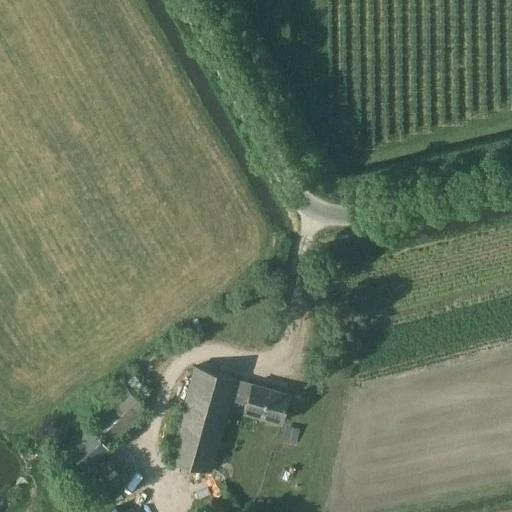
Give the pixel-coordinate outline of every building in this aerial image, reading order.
[(281,422),(289,394),(252,384),(251,385),(236,381),(237,378),(194,367),(169,458),(211,469),(231,398),(247,403),(244,412),(281,422)] [(111,442),(148,410),(127,386),(90,418),(111,442)] [(65,440),(86,464),(107,446),(86,422),(65,440)] [(94,511),(117,511),(108,501),(94,511)] [(17,511),(39,511),(31,502),(17,511)]
